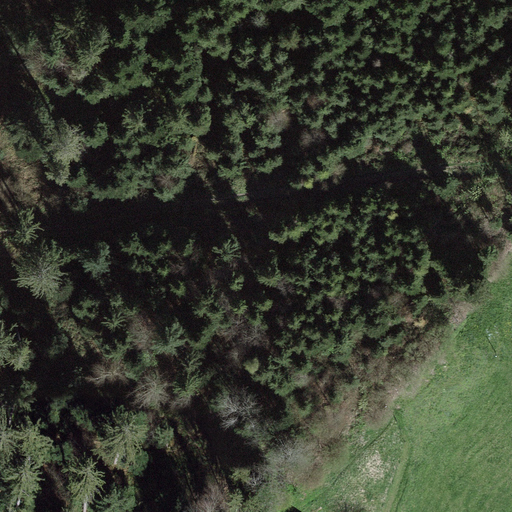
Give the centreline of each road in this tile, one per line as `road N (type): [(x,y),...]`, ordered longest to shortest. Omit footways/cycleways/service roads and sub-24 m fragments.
road 1 (track): [(0,219),(80,217),(458,167),(511,178)]
road 2 (track): [(511,260),(500,293),(362,426),(297,511)]
